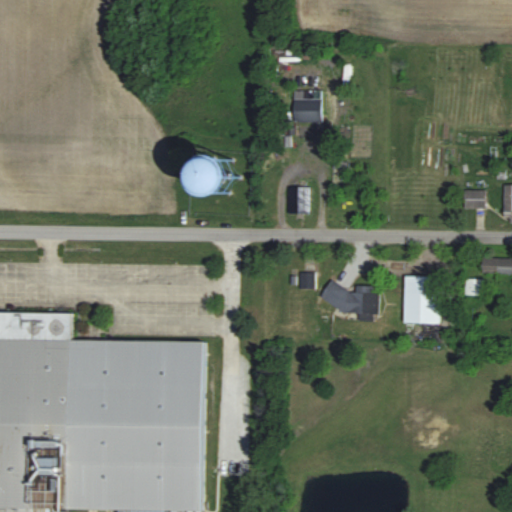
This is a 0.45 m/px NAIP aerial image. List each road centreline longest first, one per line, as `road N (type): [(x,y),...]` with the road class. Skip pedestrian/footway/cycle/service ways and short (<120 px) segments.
road 1 (residential): [(511,237),(235,232)]
road 2 (residential): [(235,232),(0,228)]
